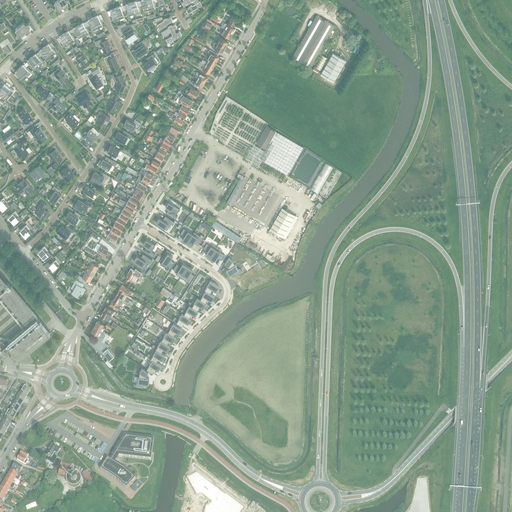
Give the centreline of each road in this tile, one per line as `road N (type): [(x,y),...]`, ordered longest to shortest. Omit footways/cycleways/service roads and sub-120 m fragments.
road 1 (trunk): [(426,0),(428,96),(414,139),(328,263),(315,483)]
road 2 (trunk): [(324,483),(331,299),(334,274),(350,250),(399,230),(439,246),(457,276),(468,350)]
road 3 (trunk): [(476,389),(469,153),(441,0)]
road 4 (trunk): [(431,0),(459,155),(468,350)]
road 5 (unclassified): [(139,223),(264,0)]
road 6 (trunk): [(476,389),(493,202),(511,165)]
road 7 (residential): [(139,223),(228,290),(167,377)]
road 8 (residential): [(83,175),(133,86),(98,2)]
road 9 (tertiary): [(259,477),(194,424),(108,401)]
road 10 (trunk): [(468,350),(459,511)]
road 11 (residential): [(83,175),(4,67)]
road 12 (trunk): [(469,511),(476,389)]
